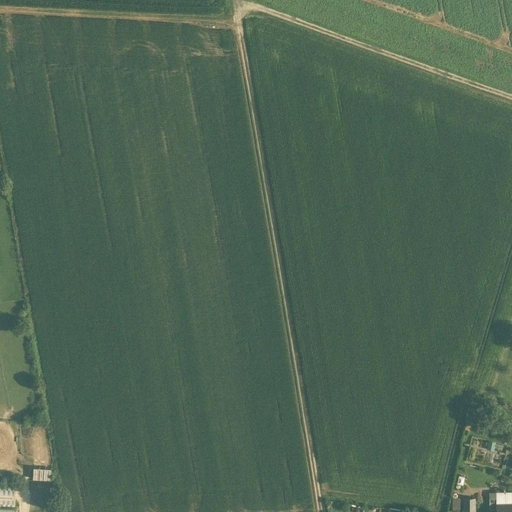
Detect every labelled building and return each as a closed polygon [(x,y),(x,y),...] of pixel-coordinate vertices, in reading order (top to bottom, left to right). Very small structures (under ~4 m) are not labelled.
[(467,414),(474,416),(476,408),(469,406),(467,414)] [(53,470),(35,468),(35,480),(52,481),(53,470)] [(15,484),(0,483),(0,506),(14,507),(15,484)] [(497,503),(511,502),(511,491),(506,491),(506,489),(504,489),(504,491),(497,491),(497,496),(497,503)] [(475,497),(465,496),(465,510),(475,511),(475,497)] [(496,508),(496,511),(511,511),(511,502),(497,503),(496,503),(496,508)]
